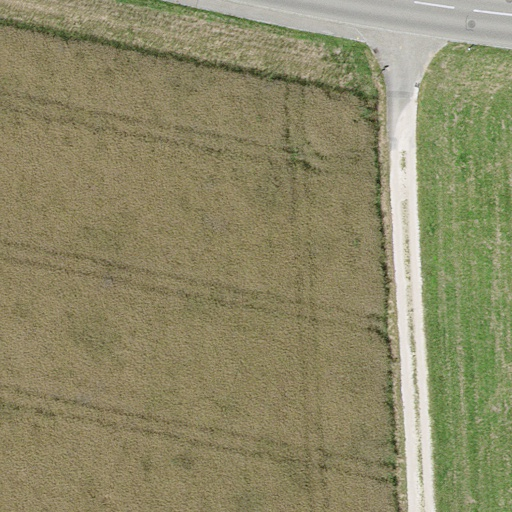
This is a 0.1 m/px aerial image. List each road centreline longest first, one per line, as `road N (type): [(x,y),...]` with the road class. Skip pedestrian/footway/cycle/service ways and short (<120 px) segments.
road 1 (track): [(422,511),(397,91),(412,5)]
road 2 (tertiary): [(386,0),(511,13)]
